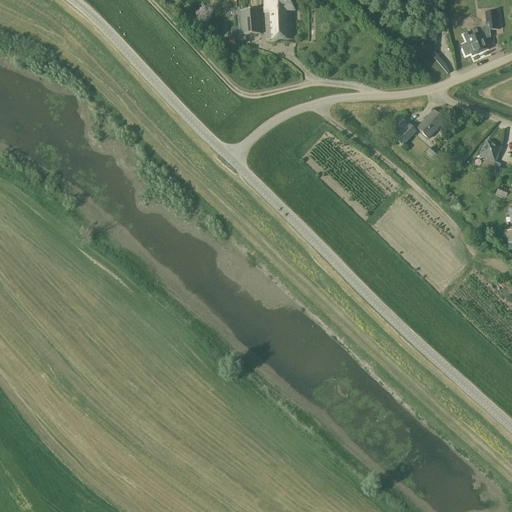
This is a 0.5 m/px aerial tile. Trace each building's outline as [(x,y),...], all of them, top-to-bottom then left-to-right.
[(263,0),(264,14),(265,14),(266,41),(272,41),(272,42),(286,41),(293,40),(292,13),(295,13),(294,0),(263,0)] [(261,35),(259,11),(240,13),(242,37),(261,35)] [(484,38),(490,35),(490,32),(499,30),(496,13),(485,14),(487,26),(463,36),(467,44),(461,47),(465,57),(471,54),(472,57),(489,50),(484,38)] [(417,130),(428,140),(440,127),(441,128),(445,125),(443,124),(445,122),(433,112),(417,130)] [(408,126),(400,119),(386,133),(403,148),(417,133),(408,125),(408,126)] [(480,157),(485,159),(480,170),(495,178),(501,181),(506,172),(503,171),(503,170),(500,168),(494,165),(494,164),(501,149),(487,142),(480,157)] [(432,148),(427,153),(434,161),(440,154),(432,148)] [(505,200),(506,200),(511,202),(511,190),(509,189),(509,191),(499,187),(496,195),(505,200)] [(503,296),(511,287),(502,278),(493,287),(503,296)]
